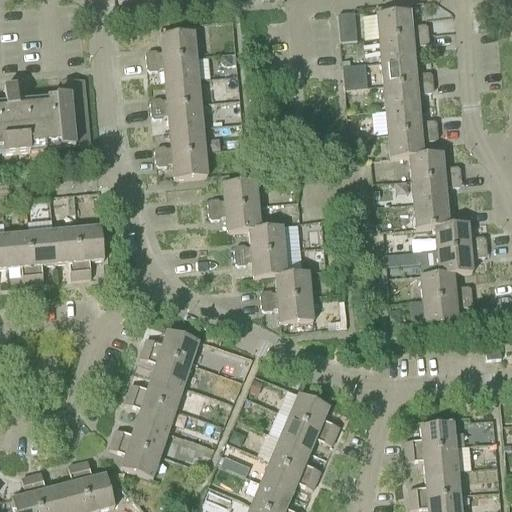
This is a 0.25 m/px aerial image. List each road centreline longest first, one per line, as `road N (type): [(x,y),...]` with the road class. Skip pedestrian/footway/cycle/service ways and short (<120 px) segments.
road 1 (residential): [(158,283),(222,325),(373,392)]
road 2 (residential): [(282,88),(275,12),(418,0)]
road 3 (residential): [(118,178),(97,0)]
road 4 (residential): [(494,159),(478,124),(466,0)]
road 5 (residential): [(373,392),(511,379)]
road 6 (residential): [(358,511),(373,392)]
